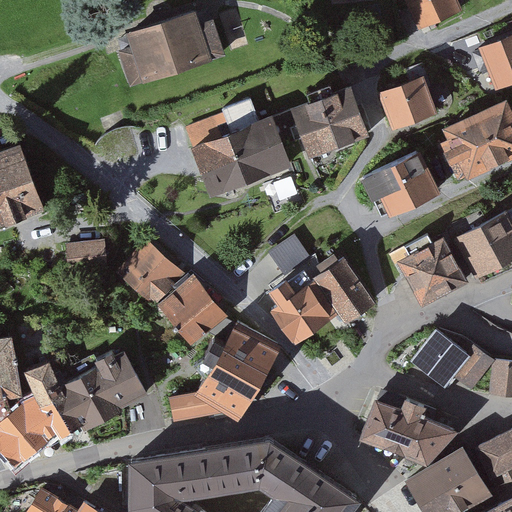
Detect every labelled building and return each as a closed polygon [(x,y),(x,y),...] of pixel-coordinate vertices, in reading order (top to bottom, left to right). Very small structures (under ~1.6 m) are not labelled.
[(456,0),(410,0),(423,28),(461,11),(456,0)] [(126,57),(136,90),(230,60),(221,23),(207,28),(201,14),(132,37),(136,54),(126,57)] [(511,30),(480,44),(498,86),(511,79),(511,30)] [(421,71),(383,85),(397,123),(435,110),(421,71)] [(350,83),(292,105),(311,153),(368,131),(350,83)] [(511,153),(511,111),(504,96),(446,124),(469,174),(511,153)] [(277,114),(198,145),(218,197),(299,167),(277,114)] [(0,233),(54,214),(29,143),(0,153),(0,233)] [(420,149),(371,172),(390,212),(439,189),(420,149)] [(511,219),(509,214),(464,236),(486,279),(511,265),(511,219)] [(326,294),(300,233),(272,253),(291,280),(276,291),(284,301),(275,309),(300,345),(342,319),(326,294)] [(452,236),(404,261),(426,306),(475,282),(452,236)] [(152,303),(187,272),(150,238),(119,272),(152,303)] [(383,302),(352,254),(319,277),(353,324),(383,302)] [(194,348),(233,317),(199,273),(160,307),(194,348)] [(175,396),(177,422),(228,413),(242,421),(289,349),(243,323),(235,341),(224,336),(210,359),(220,367),(201,393),(175,396)] [(467,347),(435,324),(411,356),(443,379),(452,368),(467,347)] [(0,425),(0,442),(20,466),(66,432),(38,395),(19,409),(13,397),(27,397),(20,335),(0,337),(0,422),(1,425),(0,425)] [(467,347),(452,368),(471,383),(494,354),(474,339),(467,347)] [(157,393),(132,350),(124,355),(120,349),(101,360),(103,365),(68,386),(86,425),(90,432),(157,393)] [(511,355),(494,354),(490,391),(511,393),(511,355)] [(30,370),(38,395),(66,432),(70,439),(86,425),(68,386),(56,361),(30,370)] [(428,465),(462,430),(431,416),(435,406),(414,397),(410,406),(384,395),(364,439),(428,465)] [(511,435),(492,445),(506,474),(511,471),(511,435)] [(278,439),(138,463),(141,510),(145,511),(345,511),(359,495),(278,439)] [(474,448),(415,479),(432,511),(467,511),(499,495),(474,448)] [(111,511),(87,497),(80,508),(46,487),(30,511),(111,511)]
